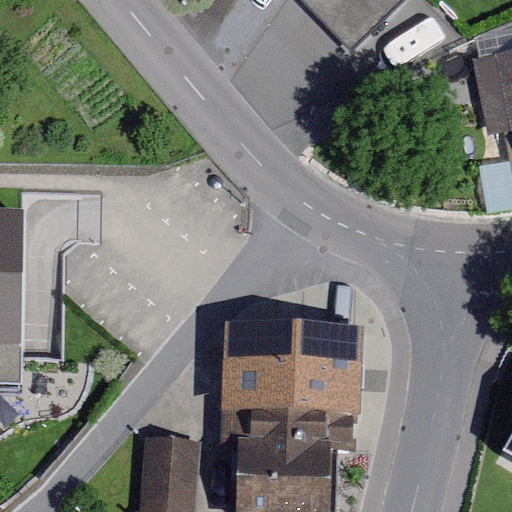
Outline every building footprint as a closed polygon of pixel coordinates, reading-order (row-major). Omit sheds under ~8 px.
[(205,0),(219,10),(227,0),(205,0)] [(314,0),(367,53),(421,0),(314,0)] [(511,55),(487,60),(501,135),(511,132),(511,55)] [(44,219),(0,218),(0,395),(41,396),(44,219)] [(350,511),(354,345),(263,343),(260,511),(350,511)] [(147,511),(203,511),(204,416),(148,416),(147,511)]
